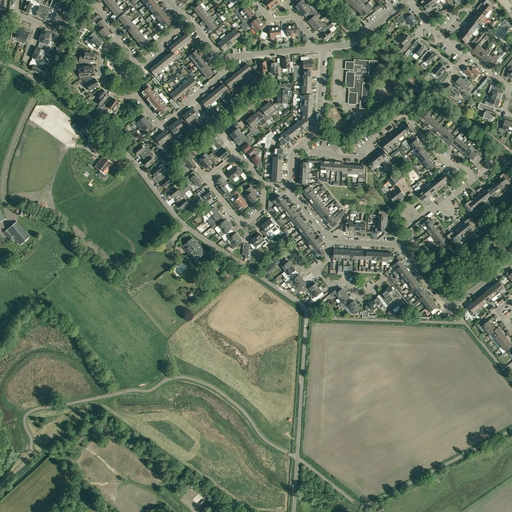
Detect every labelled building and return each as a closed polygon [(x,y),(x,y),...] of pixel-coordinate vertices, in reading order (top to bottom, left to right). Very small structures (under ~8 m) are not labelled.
[(23,11),(29,13),(31,8),(34,9),(34,8),(36,2),(37,0),(32,0),(27,0),(26,1),(23,11)] [(156,4),(153,0),(151,0),(146,5),(149,9),(156,4)] [(270,10),(275,6),(269,0),(264,0),(263,1),(261,3),(265,8),(267,6),(270,10)] [(294,7),(298,12),(306,5),(303,2),(304,1),(304,0),(296,0),(294,2),(296,5),(294,7)] [(353,9),(354,10),(363,0),(360,0),(359,1),(357,0),(356,0),(351,6),(354,8),(353,9)] [(365,2),(363,0),(354,10),(356,12),(357,11),(359,13),(365,6),(363,4),(365,2)] [(431,6),(426,0),(424,0),(419,4),(420,6),(423,4),(426,9),(431,6)] [(437,5),(435,3),(433,0),(426,0),(431,6),(433,8),(437,5)] [(484,0),(484,1),(494,10),(496,8),(494,6),(496,4),(491,0),(484,0)] [(492,12),(494,10),(484,1),(480,5),(489,12),(490,10),(492,12)] [(35,16),(40,18),(45,6),(36,2),(34,8),(37,10),(35,16)] [(56,2),(55,4),(53,9),(51,15),(55,16),(53,23),(58,25),(63,13),(57,11),(60,3),(56,2)] [(45,6),(40,18),(45,20),(48,14),(51,15),(53,9),(55,4),(53,3),(51,4),(49,7),(45,6)] [(109,8),(113,12),(119,7),(115,3),(109,8)] [(153,14),(160,8),(156,4),(149,9),(153,14)] [(197,14),(203,9),(200,4),(193,9),(197,14)] [(306,18),(307,17),(314,12),(310,7),(308,9),(306,5),(298,12),(302,17),(304,15),(306,18)] [(477,9),(478,10),(485,16),(489,12),(480,5),(477,9)] [(251,10),(248,6),(244,9),(242,6),(237,10),(238,11),(236,13),(239,16),(241,15),(242,17),(251,10)] [(365,6),(359,13),(363,17),(371,7),(369,6),(367,8),(365,6)] [(119,7),(113,12),(116,17),(122,12),(119,7)] [(160,8),(153,14),(156,18),(163,12),(160,8)] [(207,13),(203,9),(197,14),(201,18),(207,13)] [(243,22),(240,25),(242,27),(247,23),(245,22),(255,14),(251,10),(242,17),(241,18),(242,20),(242,21),(243,22)] [(487,18),(485,16),(478,10),(475,14),(482,20),(484,22),(487,18)] [(307,21),(311,26),(319,20),(317,16),(318,15),(315,11),(314,12),(307,17),(310,19),(307,21)] [(66,21),(69,22),(73,13),(69,12),(68,15),(63,13),(58,25),(63,27),(66,21)] [(167,17),(163,12),(156,18),(160,23),(167,17)] [(407,19),(412,26),(418,22),(412,15),(412,14),(411,13),(410,13),(407,15),(405,12),(399,17),(403,23),(403,22),(407,19)] [(122,22),(129,17),(128,15),(127,16),(124,13),(118,18),(122,22)] [(201,18),(204,23),(211,18),(207,13),(201,18)] [(471,19),(472,20),(472,19),(478,24),(482,20),(475,14),(471,19)] [(130,18),(129,17),(122,22),(125,27),(131,22),(129,19),(130,18)] [(164,27),(167,25),(171,21),(167,17),(160,23),(164,27)] [(214,22),(211,18),(204,23),(208,27),(214,22)] [(261,22),(258,18),(249,25),(252,29),(261,22)] [(108,27),(102,19),(97,23),(100,26),(102,29),(99,32),(104,39),(110,34),(106,29),(108,27)] [(479,25),(478,24),(472,19),(472,20),(469,24),(476,29),(479,25)] [(320,32),(326,27),(327,26),(324,22),(322,23),(319,20),(311,26),(315,31),(318,29),(320,32)] [(329,30),(338,22),(335,20),(327,26),(326,27),(328,30),(321,36),(325,41),(333,35),(329,30)] [(125,27),(129,31),(136,26),(135,24),(134,25),(131,22),(125,27)] [(208,27),(212,32),(218,27),(214,22),(208,27)] [(261,22),(252,29),(256,33),(264,26),(261,22)] [(469,24),(465,28),(472,33),(476,29),(469,24)] [(286,31),(283,31),(284,37),(287,37),(292,37),(291,25),(286,26),(286,31)] [(300,35),(300,29),(297,30),(296,25),(291,25),(292,37),(297,36),(300,35)] [(136,26),(129,31),(133,36),(139,31),(136,28),(137,27),(136,26)] [(280,26),(274,27),(276,38),(281,38),(284,37),(283,31),(280,31),(280,26)] [(234,30),(231,33),(235,39),(240,35),(234,28),(233,29),(234,30)] [(472,33),(465,28),(462,32),(463,34),(464,33),(469,38),(469,37),(472,33)] [(14,32),(11,31),(11,42),(13,43),(14,40),(19,42),(24,31),(18,29),(16,35),(13,34),(14,32)] [(42,31),(40,36),(49,40),(50,37),(54,38),(56,33),(50,30),(49,33),(42,31)] [(29,33),(24,31),(19,42),(27,46),(30,40),(27,39),(29,33)] [(133,36),(136,40),(143,34),(142,33),(141,34),(139,31),(133,36)] [(101,44),(100,43),(95,39),(97,36),(98,37),(97,36),(93,32),(88,38),(91,40),(88,44),(87,45),(92,49),(94,47),(96,49),(101,44)] [(182,37),(187,43),(192,40),(187,33),(182,37)] [(227,34),(225,35),(231,43),(235,39),(231,33),(227,35),(227,34)] [(471,39),(469,37),(469,38),(464,33),(463,34),(460,38),(465,42),(463,44),(467,47),(468,45),(467,44),(471,39)] [(136,40),(140,45),(146,40),(143,37),(144,36),(143,34),(136,40)] [(407,44),(411,39),(406,34),(402,38),(400,36),(398,39),(403,44),(400,47),(405,51),(409,46),(407,44)] [(225,38),(222,40),(227,46),(231,43),(225,35),(224,37),(225,38)] [(47,45),(49,40),(40,36),(38,41),(45,44),(43,47),(49,49),(50,49),(51,46),(47,45)] [(183,47),(187,43),(182,37),(178,41),(183,47)] [(143,49),(151,43),(149,42),(148,43),(146,40),(140,45),(143,49)] [(227,46),(222,40),(219,42),(218,41),(216,43),(222,50),(227,46)] [(178,51),(183,47),(178,41),(173,44),(178,51)] [(174,54),(178,51),(173,44),(169,48),(172,52),(174,54)] [(420,44),(418,46),(417,47),(413,44),(409,50),(413,53),(414,52),(419,57),(426,49),(420,44)] [(472,51),(477,55),(483,48),(478,45),(474,50),(472,51)] [(36,48),(34,53),(43,56),(44,54),(47,55),(49,49),(43,47),(42,50),(36,48)] [(487,52),(483,48),(477,55),(481,59),(487,52)] [(481,59),(485,62),(491,55),(489,54),(491,50),(489,49),(487,52),(481,59)] [(189,56),(193,61),(199,56),(195,51),(189,56)] [(172,52),(168,55),(173,61),(176,59),(176,60),(178,59),(174,54),(172,52)] [(424,60),(425,61),(423,63),(426,66),(428,64),(429,64),(435,57),(430,52),(425,58),(423,56),(420,59),(422,61),(424,60)] [(42,59),(43,56),(34,53),(32,58),(38,61),(37,64),(40,65),(42,66),(45,60),(42,59)] [(85,53),(84,56),(80,55),(79,62),(90,64),(90,60),(93,61),(94,54),(85,53)] [(485,62),(489,66),(497,57),(497,56),(495,54),(493,57),(491,55),(485,62)] [(170,64),(173,61),(168,55),(163,59),(169,66),(170,65),(170,64)] [(196,65),(202,60),(199,56),(193,61),(196,65)] [(308,56),(301,57),(301,61),(303,61),(303,68),(313,67),(312,61),(309,61),(308,56)] [(493,69),(499,62),(497,60),(499,58),(497,57),(489,66),(493,69)] [(168,67),(169,66),(163,59),(159,63),(164,69),(167,66),(168,67)] [(294,72),(293,66),(289,66),(288,59),(282,60),(283,69),(286,69),(287,73),(294,72)] [(370,99),(371,83),(370,83),(371,76),(376,77),(378,61),(354,59),(354,62),(346,61),(346,70),(349,70),(349,72),(347,72),(346,87),(350,88),(349,104),(357,105),(357,103),(360,104),(360,109),(368,109),(369,99),(370,99)] [(206,65),(202,60),(196,65),(200,70),(206,65)] [(254,66),(252,67),(260,77),(263,74),(263,71),(266,71),(265,62),(259,62),(259,65),(254,66)] [(154,66),(160,73),(161,72),(161,71),(164,69),(159,63),(154,66)] [(280,66),(277,67),(277,63),(270,64),(271,73),(275,73),(275,76),(281,75),(280,66)] [(439,81),(440,82),(445,76),(442,74),(445,70),(446,69),(440,63),(440,64),(439,65),(433,72),(431,74),(437,79),(439,81)] [(247,64),(243,68),(249,75),(250,74),(249,73),(252,70),(247,64)] [(48,68),(42,66),(40,65),(39,67),(34,65),(31,71),(41,74),(42,70),(46,72),(48,68)] [(79,66),(79,73),(79,78),(83,77),(87,77),(87,73),(93,73),(93,65),(83,66),(79,66)] [(209,69),(206,65),(200,70),(203,74),(209,69)] [(159,74),(160,73),(154,66),(150,70),(155,76),(158,73),(159,74)] [(468,67),(464,72),(471,78),(474,80),(476,78),(480,73),(475,68),(473,67),(471,69),(468,67)] [(247,76),(249,75),(243,68),(238,71),(243,78),(246,75),(247,76)] [(209,69),(203,74),(207,79),(213,74),(209,69)] [(238,71),(234,75),(240,82),(241,81),(240,80),(243,78),(238,71)] [(234,75),(230,79),(235,85),(238,82),(238,83),(240,82),(234,75)] [(187,80),(192,86),(197,83),(192,76),(187,80)] [(89,77),(87,77),(83,77),(82,78),(86,84),(89,90),(99,85),(95,79),(92,80),(89,77)] [(460,77),(456,82),(464,88),(466,90),(469,87),(472,83),(468,79),(466,82),(464,80),(460,77)] [(161,86),(154,78),(152,80),(159,87),(161,86)] [(235,85),(230,79),(225,82),(231,89),(232,88),(231,87),(235,85)] [(183,84),(188,90),(192,86),(187,80),(183,84)] [(491,85),(490,89),(489,93),(490,93),(489,96),(492,97),(501,100),(503,94),(505,92),(494,82),(492,85),(491,85)] [(183,84),(178,87),(183,94),(188,90),(183,84)] [(219,88),(224,94),(229,90),(224,84),(219,88)] [(277,96),(287,96),(288,90),(284,90),(284,85),(282,85),(279,85),(278,90),(277,96)] [(456,89),(453,87),(451,85),(446,91),(454,97),(456,95),(458,96),(462,91),(458,87),(456,89)] [(152,92),(152,91),(148,87),(141,93),(143,95),(142,96),(144,98),(152,92)] [(174,91),(179,97),(183,94),(178,87),(174,91)] [(219,97),(224,94),(219,88),(214,91),(219,97)] [(105,94),(106,92),(101,89),(96,96),(99,98),(97,101),(101,105),(108,96),(105,94)] [(155,90),(152,92),(144,98),(146,100),(147,100),(149,102),(158,94),(155,90)] [(174,101),(179,97),(174,91),(169,95),(174,101)] [(219,97),(214,91),(210,95),(215,101),(219,97)] [(152,106),(153,107),(162,99),(158,94),(149,102),(150,103),(149,104),(151,107),(152,106)] [(211,104),(215,101),(210,95),(206,98),(211,104)] [(276,106),(280,110),(280,111),(282,109),(283,103),(287,104),(287,96),(277,96),(277,100),(278,100),(278,103),(276,105),(276,106)] [(486,102),(485,105),(492,107),(493,104),(499,106),(501,100),(492,97),(491,100),(488,99),(487,102),(486,102)] [(111,101),(109,99),(105,105),(104,104),(102,107),(107,111),(109,108),(113,111),(119,103),(114,98),(111,101)] [(211,104),(206,98),(201,102),(206,108),(211,104)] [(155,112),(163,106),(166,104),(162,99),(153,107),(155,109),(154,110),(155,112)] [(176,109),(178,107),(171,99),(169,101),(176,109)] [(265,106),(270,113),(271,114),(274,112),(274,111),(275,110),(277,113),(280,110),(276,106),(273,108),(269,102),(265,106)] [(483,118),(489,120),(489,121),(490,122),(491,122),(492,122),(492,121),(493,121),(495,113),(494,113),(494,112),(495,108),(492,107),(485,105),(480,103),(480,104),(478,105),(479,106),(478,107),(479,109),(480,108),(481,110),(482,109),(484,110),(485,110),(486,110),(483,118)] [(163,106),(155,112),(157,114),(158,114),(160,116),(167,110),(163,106)] [(265,115),(262,117),(266,122),(269,120),(266,116),(270,113),(265,106),(260,109),(265,115)] [(421,120),(429,112),(425,108),(422,111),(421,110),(418,114),(419,115),(417,117),(421,120)] [(202,117),(198,112),(196,114),(192,109),(187,112),(193,119),(195,117),(198,120),(202,117)] [(302,111),(302,112),(303,112),(302,117),(303,117),(303,118),(305,119),(310,120),(310,117),(311,117),(312,111),(302,111)] [(195,122),(193,119),(187,112),(182,116),(186,121),(184,123),(188,128),(189,129),(191,127),(190,126),(195,122)] [(421,120),(426,124),(431,117),(429,115),(431,113),(429,112),(421,120)] [(256,113),(251,117),(257,124),(260,122),(262,125),(266,122),(262,117),(260,118),(256,113)] [(139,120),(137,118),(131,123),(133,126),(136,124),(139,128),(148,121),(144,116),(139,120)] [(254,127),(257,124),(251,117),(246,121),(251,127),(249,129),(254,135),(258,131),(254,127)] [(299,121),(298,120),(298,121),(304,129),(308,125),(307,124),(309,123),(310,120),(305,119),(303,118),(303,117),(302,117),(302,118),(299,121)] [(430,127),(435,121),(431,117),(426,124),(430,127)] [(294,125),(299,132),(304,129),(298,121),(298,120),(296,118),(294,119),(297,123),(294,125)] [(188,128),(184,123),(182,125),(178,120),(173,124),(179,131),(184,127),(186,130),(188,128)] [(503,129),(508,131),(511,122),(506,120),(503,127),(501,126),(499,131),(502,132),(503,129)] [(148,121),(139,128),(138,131),(142,136),(149,131),(147,128),(151,125),(151,124),(151,123),(149,121),(148,121)] [(430,127),(434,131),(440,124),(435,121),(430,127)] [(406,122),(402,126),(407,133),(409,131),(411,133),(413,131),(406,122)] [(179,131),(173,124),(169,128),(173,132),(170,134),(174,139),(176,141),(178,139),(176,137),(181,133),(179,131)] [(230,135),(234,139),(241,133),(238,129),(240,127),(238,124),(233,128),(235,131),(230,135)] [(444,128),(440,124),(434,131),(438,134),(444,128)] [(290,127),(288,125),(286,126),(289,129),(286,132),(291,139),(295,136),(289,128),(290,127)] [(291,128),(290,127),(289,128),(295,136),(299,132),(294,125),(291,128)] [(397,129),(403,136),(407,133),(402,126),(397,129)] [(448,131),(444,128),(438,134),(442,138),(448,131)] [(397,129),(393,132),(399,139),(403,136),(397,129)] [(160,135),(159,135),(165,142),(168,140),(170,142),(171,142),(173,145),(177,142),(176,141),(174,139),(170,134),(168,136),(164,131),(163,132),(162,131),(159,134),(160,135)] [(282,134),(279,131),(278,133),(280,136),(277,139),(282,146),(287,142),(281,135),(282,134)] [(446,141),(452,135),(448,131),(442,138),(446,141)] [(282,135),(282,134),(281,135),(287,142),(291,139),(286,132),(282,135)] [(394,143),(399,139),(393,132),(389,136),(394,143)] [(244,142),(247,140),(249,138),(247,136),(246,137),(244,135),(243,135),(241,133),(234,139),(237,144),(242,139),(244,142)] [(162,144),(165,142),(159,135),(155,139),(159,144),(157,145),(165,156),(169,152),(162,144)] [(452,135),(446,141),(450,145),(457,137),(456,138),(452,135)] [(213,138),(211,136),(206,140),(210,144),(212,142),(217,147),(222,143),(215,136),(213,138)] [(389,136),(385,139),(390,146),(394,143),(389,136)] [(414,149),(421,143),(416,137),(414,138),(416,141),(411,145),(414,149)] [(451,144),(455,147),(461,141),(457,137),(450,145),(451,144)] [(98,138),(90,145),(96,152),(104,145),(98,138)] [(252,142),(249,138),(247,140),(249,142),(241,149),(245,153),(246,152),(251,148),(249,146),(252,144),(251,143),(252,142)] [(388,148),(390,146),(385,139),(380,143),(388,152),(390,150),(388,148)] [(461,141),(455,147),(459,151),(465,144),(461,141)] [(139,154),(142,157),(150,151),(147,146),(146,147),(143,143),(134,151),(138,155),(139,154)] [(421,143),(414,149),(417,153),(416,154),(423,148),(423,149),(425,148),(421,143)] [(459,151),(463,155),(469,148),(465,144),(459,151)] [(471,145),(469,148),(463,155),(468,158),(473,151),(475,149),(471,145)] [(252,147),(251,148),(246,152),(249,157),(254,153),(257,155),(261,151),(258,147),(257,149),(256,148),(254,150),(252,147)] [(416,154),(420,158),(427,153),(423,149),(423,148),(416,154)] [(213,153),(215,156),(218,159),(220,157),(222,159),(228,154),(224,149),(220,152),(218,150),(213,153)] [(380,149),(378,151),(385,160),(389,157),(384,150),(381,152),(380,149)] [(477,151),(475,149),(473,151),(468,158),(472,162),(479,153),(477,151)] [(154,155),(150,151),(142,157),(145,161),(143,162),(147,167),(154,161),(151,158),(154,155)] [(385,160),(378,151),(376,153),(377,155),(375,157),(381,164),(385,160)] [(193,156),(190,152),(187,154),(189,157),(181,163),(184,166),(186,164),(190,169),(195,165),(192,160),(194,158),(193,156)] [(207,159),(210,158),(207,153),(204,155),(201,157),(203,159),(201,161),(206,168),(211,165),(207,159)] [(423,162),(430,157),(427,153),(420,158),(423,162)] [(472,162),(476,165),(482,158),(479,156),(481,154),(479,153),(472,162)] [(252,159),(258,167),(262,164),(261,162),(256,156),(252,159)] [(376,167),(381,164),(375,157),(373,158),(371,156),(369,158),(376,167)] [(103,157),(95,167),(105,174),(112,164),(103,157)] [(423,162),(426,167),(433,161),(430,157),(423,162)] [(502,161),(497,157),(494,161),(499,165),(502,161)] [(372,170),(376,167),(369,158),(367,159),(369,162),(366,163),(372,170)] [(307,162),(301,162),(300,168),(309,168),(310,163),(312,163),(312,160),(308,160),(307,160),(307,162)] [(439,168),(433,161),(426,167),(430,171),(435,167),(437,169),(439,168)] [(124,166),(119,162),(115,166),(118,171),(124,166)] [(164,167),(161,164),(158,167),(151,172),(155,177),(157,175),(159,179),(168,172),(164,167)] [(240,174),(234,167),(227,173),(232,179),(240,174)] [(502,175),(510,184),(511,182),(510,180),(511,178),(511,177),(507,171),(502,175)] [(164,188),(167,185),(168,186),(170,185),(169,184),(171,182),(168,179),(171,177),(168,172),(159,179),(162,182),(160,183),(164,188)] [(445,185),(450,181),(442,172),(440,174),(442,176),(440,178),(445,185)] [(192,176),(190,174),(185,178),(188,183),(191,181),(196,186),(201,182),(195,174),(192,176)] [(498,178),(499,180),(500,180),(505,187),(504,185),(506,183),(508,186),(510,184),(502,175),(498,178)] [(399,182),(396,179),(393,176),(388,180),(394,186),(399,182)] [(221,189),(219,191),(222,195),(228,190),(224,186),(227,184),(222,177),(216,182),(221,189)] [(440,178),(436,181),(441,188),(445,185),(440,178)] [(500,180),(499,180),(495,183),(501,190),(503,193),(507,189),(505,187),(500,180)] [(436,181),(431,185),(437,192),(441,188),(436,181)] [(503,193),(501,190),(495,183),(491,187),(497,194),(499,196),(503,193)] [(431,185),(427,188),(433,195),(437,192),(431,185)] [(256,198),(255,197),(254,195),(256,193),(251,186),(248,189),(249,190),(247,192),(249,194),(246,196),(251,202),(256,198)] [(303,192),(306,196),(313,190),(310,186),(303,192)] [(397,204),(406,196),(399,187),(390,194),(397,204)] [(491,187),(487,190),(491,195),(491,196),(494,200),(499,196),(497,194),(491,187)] [(174,197),(177,200),(185,193),(181,189),(178,191),(176,188),(169,194),(172,198),(174,197)] [(423,191),(428,198),(433,195),(427,188),(423,191)] [(486,188),(481,192),(487,199),(491,196),(491,195),(487,190),(486,188)] [(208,189),(205,192),(204,192),(202,190),(197,194),(201,198),(203,197),(207,201),(204,203),(207,206),(213,201),(211,198),(214,196),(208,189)] [(189,190),(185,193),(177,200),(179,204),(178,205),(181,209),(188,204),(186,200),(189,198),(188,197),(192,194),(189,190)] [(317,195),(313,190),(306,196),(309,200),(310,200),(317,195)] [(424,202),(428,198),(423,191),(421,193),(419,191),(417,193),(424,202)] [(489,202),(487,199),(481,192),(477,195),(483,202),(485,205),(489,202)] [(309,201),(312,205),(319,199),(322,197),(318,193),(317,195),(310,200),(309,200),(309,201)] [(239,194),(235,197),(237,199),(233,202),(239,210),(243,206),(244,208),(248,205),(239,194)] [(271,199),(276,205),(283,200),(279,195),(274,199),(273,197),(271,199)] [(477,195),(473,199),(478,206),(483,202),(477,195)] [(323,204),(319,199),(312,205),(316,209),(323,204)] [(473,199),(469,202),(474,209),(476,211),(478,209),(476,207),(478,206),(473,199)] [(279,210),(286,204),(283,200),(276,205),(279,210)] [(474,213),(476,211),(474,209),(469,202),(464,206),(470,212),(472,211),(474,213)] [(46,206),(38,203),(36,209),(44,212),(46,206)] [(279,210),(283,214),(290,208),(289,208),(286,204),(279,210)] [(323,204),(316,209),(319,213),(326,208),(323,204)] [(206,220),(207,219),(211,217),(217,211),(212,205),(202,213),(204,215),(204,217),(206,220)] [(291,207),(290,208),(283,214),(285,216),(286,215),(288,217),(295,211),(291,207)] [(23,217),(26,210),(20,208),(17,214),(23,217)] [(329,212),(326,208),(319,213),(322,218),(329,212)] [(211,224),(213,226),(217,222),(216,220),(221,216),(217,211),(211,217),(207,219),(211,224)] [(291,221),(298,215),(295,211),(288,217),(291,221)] [(322,218),(326,222),(333,216),(329,212),(322,218)] [(295,225),(302,219),(298,215),(291,221),(290,222),(293,226),(295,225)] [(335,218),(333,216),(326,222),(329,226),(338,219),(337,217),(335,218)] [(471,217),(467,220),(474,229),(476,228),(474,226),(477,224),(471,217)] [(424,228),(433,220),(431,218),(429,220),(427,218),(420,223),(424,228)] [(269,219),(265,222),(270,229),(273,233),(277,229),(280,227),(276,222),(273,224),(269,219)] [(298,229),(305,224),(302,219),(295,225),(297,228),(298,229)] [(338,219),(329,226),(333,230),(340,225),(338,222),(340,221),(338,219)] [(219,224),(217,222),(213,226),(212,227),(214,229),(218,226),(221,230),(229,223),(227,220),(225,221),(225,220),(219,224)] [(424,228),(427,232),(434,226),(432,224),(434,222),(433,220),(424,228)] [(463,224),(468,231),(470,232),(472,231),(474,229),(467,220),(463,224)] [(30,237),(24,230),(17,222),(5,232),(10,239),(13,237),(20,245),(30,237)] [(273,233),(270,229),(265,222),(261,226),(265,231),(262,233),(265,237),(267,238),(273,233)] [(225,234),(221,237),(223,239),(224,238),(228,235),(226,233),(231,229),(232,229),(231,228),(232,227),(229,223),(221,230),(225,234)] [(298,229),(301,233),(308,228),(305,224),(298,229)] [(464,234),(468,231),(463,224),(458,227),(464,234)] [(376,231),(373,231),(373,234),(378,234),(378,231),(384,232),(385,227),(385,226),(377,226),(376,226),(375,229),(376,229),(376,231)] [(437,230),(434,226),(427,232),(430,236),(437,230)] [(454,230),(460,237),(461,239),(465,236),(464,234),(458,227),(454,230)] [(301,233),(305,238),(312,232),(308,228),(301,233)] [(437,230),(430,236),(427,238),(431,243),(434,240),(441,235),(437,230)] [(458,239),(460,237),(454,230),(450,234),(457,243),(458,244),(460,242),(458,239)] [(306,244),(306,243),(313,238),(314,238),(315,237),(312,232),(305,238),(306,239),(305,241),(305,242),(306,244)] [(228,235),(224,238),(226,241),(229,245),(232,243),(239,238),(240,237),(237,233),(236,234),(235,233),(230,238),(228,235)] [(270,242),(267,238),(265,237),(263,239),(259,233),(255,237),(260,243),(262,246),(267,243),(270,242)] [(450,234),(446,237),(449,242),(451,244),(454,242),(455,245),(457,243),(450,234)] [(434,240),(437,244),(444,239),(441,235),(434,240)] [(170,249),(175,244),(168,236),(163,241),(170,249)] [(182,247),(188,254),(200,244),(193,237),(182,247)] [(232,243),(229,245),(233,249),(235,247),(242,242),(242,241),(243,240),(240,237),(239,238),(232,243)] [(256,247),(260,243),(255,237),(250,240),(256,247)] [(444,239),(437,244),(437,245),(439,243),(443,247),(449,242),(446,237),(444,239)] [(306,243),(310,248),(317,242),(314,238),(313,238),(306,243)] [(310,248),(313,252),(320,246),(317,242),(310,248)] [(200,244),(188,254),(194,262),(206,252),(200,244)] [(324,251),(320,246),(313,252),(318,258),(320,257),(319,255),(324,251)] [(225,265),(221,260),(213,266),(217,272),(225,265)] [(392,266),(395,270),(402,264),(399,260),(392,266)] [(285,271),(292,265),(288,261),(281,267),(285,271)] [(406,269),(402,264),(395,270),(399,274),(406,269)] [(287,280),(292,276),(290,274),(295,270),(292,265),(285,271),(287,273),(285,274),(285,276),(286,277),(285,278),(286,279),(284,280),(285,282),(287,280)] [(399,274),(402,278),(409,273),(406,269),(399,274)] [(410,272),(409,273),(402,278),(402,279),(403,278),(406,282),(413,277),(410,272)] [(302,279),(299,274),(293,279),(292,276),(287,280),(292,287),(295,284),(302,279)] [(408,288),(410,286),(417,281),(413,277),(406,282),(408,285),(407,286),(408,288)] [(297,293),(301,291),(302,289),(305,287),(303,285),(306,283),(302,279),(295,284),(292,287),(297,293)] [(407,288),(409,290),(411,292),(420,285),(417,281),(410,286),(408,288),(407,288)] [(495,285),(500,292),(505,288),(499,281),(495,285)] [(305,287),(302,289),(301,291),(303,293),(305,291),(305,292),(308,293),(308,294),(309,295),(312,293),(318,287),(315,283),(310,287),(308,285),(306,287),(305,287)] [(423,289),(420,285),(411,292),(412,294),(415,293),(416,295),(423,289)] [(496,296),(500,292),(495,285),(490,289),(496,296)] [(389,286),(385,289),(391,296),(393,294),(396,298),(398,296),(399,298),(401,296),(396,289),(394,291),(389,286)] [(318,287),(312,293),(309,295),(311,297),(311,298),(312,299),(312,300),(314,302),(318,298),(317,296),(322,292),(322,291),(323,290),(320,287),(319,288),(318,287)] [(338,298),(345,293),(342,288),(339,290),(337,288),(335,290),(330,294),(332,297),(335,294),(338,298)] [(393,299),(391,296),(385,289),(381,293),(385,298),(383,300),(387,305),(393,299)] [(418,301),(427,293),(423,289),(416,295),(418,297),(416,299),(418,301)] [(491,299),(496,296),(490,289),(486,292),(491,299)] [(491,299),(486,292),(481,296),(487,303),(491,299)] [(346,299),(349,297),(345,293),(338,298),(342,302),(339,305),(337,306),(339,308),(341,307),(345,303),(347,302),(348,301),(346,299)] [(423,303),(430,298),(427,293),(418,301),(419,303),(421,301),(423,303)] [(376,296),(372,300),(377,307),(380,309),(384,306),(385,308),(388,306),(387,305),(383,300),(380,302),(376,296)] [(482,306),(487,303),(481,296),(477,299),(482,306)] [(433,302),(431,299),(430,298),(423,303),(426,307),(433,302)] [(477,299),(472,303),(478,310),(482,306),(477,299)] [(347,302),(345,303),(341,307),(343,309),(347,306),(350,310),(357,305),(354,300),(349,304),(347,302)] [(373,313),(373,310),(377,307),(372,300),(368,303),(369,305),(370,306),(369,307),(368,307),(368,309),(369,309),(369,313),(373,313)] [(432,314),(437,310),(439,308),(433,302),(426,307),(432,314)] [(474,313),(478,310),(472,303),(468,307),(474,313)] [(357,305),(350,310),(354,314),(361,309),(357,305)] [(482,326),(486,330),(493,325),(489,320),(482,326)] [(491,333),(496,329),(493,325),(486,330),(489,335),(491,333)] [(491,333),(495,338),(502,332),(498,328),(496,329),(491,333)] [(498,342),(505,337),(502,332),(495,338),(498,342)] [(498,342),(502,347),(509,341),(505,337),(498,342)] [(506,351),(511,346),(511,344),(509,341),(502,347),(506,351)]
